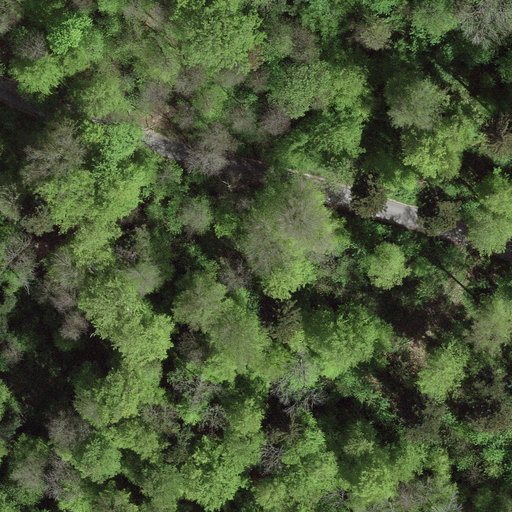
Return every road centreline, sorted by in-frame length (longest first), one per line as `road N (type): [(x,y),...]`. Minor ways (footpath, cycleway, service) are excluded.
road 1 (tertiary): [(511,254),(108,128),(0,86)]
road 2 (track): [(0,191),(167,390),(289,511)]
